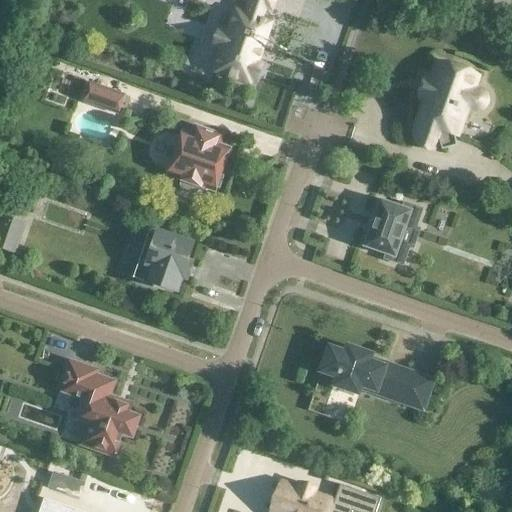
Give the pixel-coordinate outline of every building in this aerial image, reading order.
[(241,0),(249,3),(246,14),(235,11),(228,32),(217,28),(211,47),(221,51),(214,73),(250,85),(251,81),(255,83),(262,64),(258,62),(271,23),(261,19),(265,8),(271,10),(274,0),(241,0)] [(465,108),(473,110),(474,111),(476,111),(478,111),(479,110),(481,110),(483,109),(484,107),(485,106),(486,105),(486,103),(487,101),(487,100),(486,98),(486,96),(485,95),(484,93),(482,92),(481,91),(479,90),(472,88),(476,77),(468,75),(469,72),(460,69),(459,71),(438,64),(433,80),(427,78),(420,98),(426,100),(423,107),(422,109),(420,114),(420,116),(418,123),(417,143),(432,149),(439,130),(445,132),(456,136),(464,111),(465,108)] [(90,84),(84,103),(85,103),(85,101),(93,104),(93,106),(117,114),(124,95),(90,84)] [(195,127),(193,135),(192,136),(182,132),(167,175),(177,179),(177,180),(182,181),(180,185),(181,189),(184,192),(191,194),(195,193),(198,191),(199,187),(203,189),(204,188),(214,191),(216,187),(218,188),(222,177),(220,176),(220,173),(222,174),(224,167),(223,167),(229,149),(219,145),(222,136),(195,127)] [(385,255),(385,256),(384,260),(403,266),(409,247),(400,244),(407,225),(416,228),(422,210),(403,203),(402,208),(381,200),(379,199),(379,201),(373,217),(373,219),(372,218),(371,219),(373,220),(370,227),(369,227),(368,228),(369,228),(369,230),(363,246),(362,248),(364,248),(385,255)] [(0,248),(14,254),(21,231),(9,226),(9,224),(7,223),(8,220),(11,221),(11,219),(1,215),(0,219),(0,248)] [(151,267),(145,284),(161,290),(162,287),(176,292),(181,277),(187,279),(192,264),(186,262),(192,245),(157,232),(155,237),(149,235),(141,258),(147,260),(145,265),(151,267)] [(372,355),(346,346),(344,352),(328,347),(320,372),(335,378),(332,386),(358,395),(361,386),(399,400),(408,374),(369,361),(372,355)] [(109,397),(114,382),(95,375),(97,371),(69,361),(58,391),(85,400),(78,419),(87,422),(80,445),(114,457),(122,434),(132,438),(139,417),(125,413),(126,409),(115,405),(117,400),(109,397)] [(53,474),(48,490),(79,500),(85,485),(53,474)] [(281,483),(271,511),(350,511),(351,511),(354,511),(375,511),(380,499),(340,486),(334,502),(312,494),(314,490),(299,484),(297,489),(281,483)] [(81,511),(44,499),(43,501),(60,506),(57,511),(81,511)]
